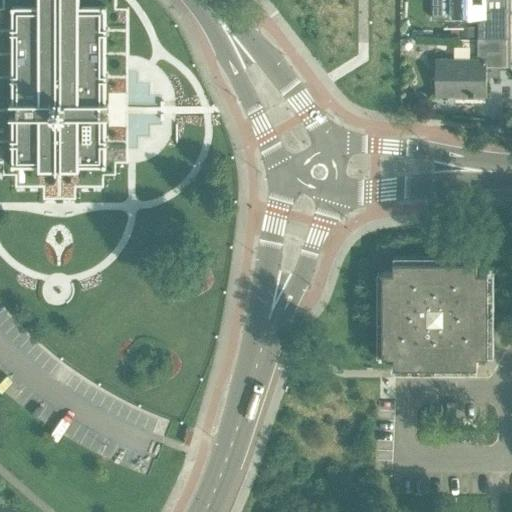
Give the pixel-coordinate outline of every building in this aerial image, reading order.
[(101,117),(101,104),(108,104),(108,103),(105,103),(105,81),(106,81),(107,81),(107,80),(105,79),(105,76),(106,76),(107,76),(107,75),(105,75),(105,34),(106,34),(107,34),(107,33),(105,33),(105,29),(106,29),(107,29),(107,28),(105,28),(105,10),(106,10),(106,6),(102,6),(102,7),(79,7),(78,0),(38,0),(39,7),(15,7),(15,6),(11,6),(11,10),(12,10),(12,28),(11,28),(10,29),(11,29),(12,29),(13,33),(11,33),(10,33),(10,34),(12,34),(12,75),(11,75),(10,75),(10,76),(11,76),(12,76),(12,80),(11,80),(10,80),(11,81),(12,81),(12,103),(10,103),(9,103),(9,104),(10,104),(17,104),(17,117),(10,117),(9,117),(9,118),(10,118),(12,118),(12,139),(11,139),(10,140),(11,141),(12,141),(12,144),(11,144),(10,144),(10,145),(11,145),(12,146),(12,163),(11,163),(11,167),(15,167),(15,166),(39,166),(39,170),(55,170),(55,172),(56,173),(57,172),(57,169),(60,169),(60,172),(61,173),(62,172),(62,170),(79,170),(79,166),(102,166),(102,167),(106,167),(106,163),(105,163),(105,145),(107,145),(107,144),(106,144),(105,144),(105,141),(107,140),(107,139),(106,139),(105,139),(105,118),(108,118),(108,117),(101,117)] [(447,0),(447,18),(486,18),(486,0),(447,0)] [(478,38),(502,38),(501,26),(478,26),(478,38)] [(510,38),(502,38),(478,38),(478,58),(435,58),(435,96),(486,97),(486,66),(510,66),(510,38)] [(488,355),(488,313),(488,271),(477,271),(477,260),(394,260),(394,271),(383,271),(383,355),(394,355),(394,365),(477,365),(477,354),(488,355)]
